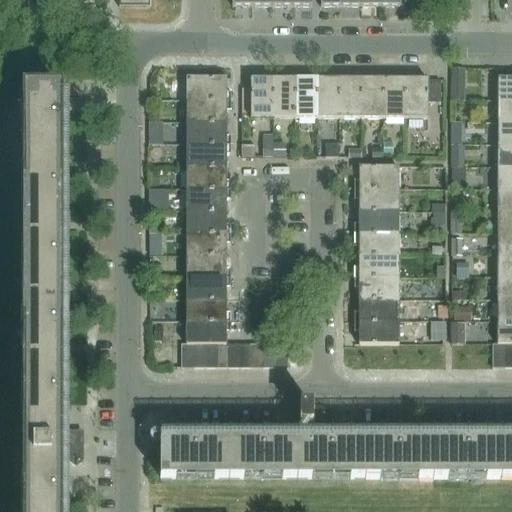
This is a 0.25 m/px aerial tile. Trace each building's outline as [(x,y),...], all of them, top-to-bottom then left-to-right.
[(0,0),(0,8),(12,8),(11,0),(34,0),(35,8),(65,8),(65,0),(0,0)] [(65,0),(65,8),(95,8),(95,0),(118,0),(118,8),(149,8),(150,8),(149,0),(65,0)] [(231,0),(231,8),(251,8),(251,0),(231,0)] [(251,0),(251,8),(271,8),(271,0),(251,0)] [(271,0),(271,8),(291,8),(290,0),(271,0)] [(311,8),(311,0),(290,0),(291,8),(311,8)] [(340,8),(340,0),(319,0),(320,8),(340,8)] [(360,8),(359,0),(340,0),(340,8),(360,8)] [(379,8),(379,0),(359,0),(360,8),(379,8)] [(400,8),(399,0),(379,0),(379,8),(400,8)] [(272,120),(272,76),(262,76),(262,80),(250,80),(250,120),(272,120)] [(295,120),(295,80),(283,80),(283,76),(272,76),(272,120),(295,120)] [(295,80),(295,120),(316,120),(316,76),(306,76),(306,80),(295,80)] [(339,120),(339,80),(326,80),(326,76),(316,76),(316,120),(339,120)] [(339,80),(339,120),(361,120),(361,76),(351,76),(351,80),(339,80)] [(361,76),(361,120),(383,120),(383,80),(371,80),(371,76),(361,76)] [(383,80),(383,120),(405,120),(405,76),(394,76),(394,80),(383,80)] [(405,76),(405,120),(427,121),(427,104),(441,104),(441,82),(427,82),(427,80),(415,80),(415,76),(405,76)] [(497,103),(511,102),(511,80),(497,80),(497,103)] [(185,81),(185,104),(230,104),(230,93),(225,93),(225,81),(185,81)] [(22,94),(21,511),(67,511),(67,464),(76,469),(83,464),(76,460),(76,445),(76,433),(67,433),(67,103),(62,103),(62,94),(43,94),(40,94),(40,86),(31,86),(31,94),(22,94)] [(451,91),(451,103),(464,103),(464,91),(451,91)] [(511,102),(497,103),(497,125),(511,124),(511,102)] [(185,104),(185,125),(226,125),(226,113),(230,113),(230,104),(185,104)] [(511,124),(497,125),(497,146),(511,146),(511,124)] [(185,125),(185,149),(230,148),(230,137),(226,137),(226,125),(185,125)] [(263,137),(263,159),(272,159),(272,158),(272,145),(272,137),(263,137)] [(451,137),(451,147),(461,147),(461,138),(451,137)] [(384,144),(384,155),(392,155),(392,144),(384,144)] [(272,145),(272,158),(285,158),(285,145),(272,145)] [(338,146),(324,146),(324,160),(338,160),(338,146)] [(511,146),(497,146),(497,169),(511,168),(511,146)] [(254,147),(240,148),(241,159),(254,159),(254,147)] [(185,149),(185,171),(226,171),(226,158),(230,157),(230,148),(185,149)] [(450,148),(450,169),(457,169),(457,159),(464,159),(464,148),(451,148),(450,148)] [(349,151),(349,160),(360,160),(360,151),(349,151)] [(511,168),(497,169),(497,192),(511,191),(511,168)] [(399,170),(358,169),(358,182),(354,182),(354,192),(399,192),(399,170)] [(185,171),(185,193),(230,193),(230,183),(226,183),(226,171),(185,171)] [(450,182),(450,191),(465,191),(465,182),(450,182)] [(511,191),(497,192),(497,214),(511,213),(511,191)] [(399,192),(354,192),(354,203),(358,203),(358,215),(399,215),(399,192)] [(185,193),(185,215),(226,215),(226,203),(230,203),(230,193),(185,193)] [(453,201),(453,214),(461,214),(462,214),(462,201),(453,201)] [(511,213),(497,214),(497,236),(511,235),(511,213)] [(449,214),(449,235),(450,235),(461,235),(461,214),(453,214),(450,214),(449,214)] [(185,215),(185,237),(230,237),(230,227),(226,227),(226,215),(185,215)] [(399,215),(358,215),(358,226),(354,226),(354,237),(399,237),(399,215)] [(429,220),(429,236),(444,236),(444,215),(432,215),(432,220),(429,220)] [(148,225),(148,236),(161,236),(161,225),(148,225)] [(511,235),(497,236),(497,258),(511,257),(511,235)] [(149,247),(161,247),(161,237),(149,237),(149,247)] [(185,237),(185,259),(226,258),(226,247),(230,247),(230,237),(185,237)] [(399,237),(354,237),(354,246),(358,246),(358,258),(398,258),(399,237)] [(450,242),(450,258),(461,258),(461,242),(450,242)] [(431,257),(441,257),(442,249),(432,249),(431,257)] [(511,257),(497,258),(497,280),(511,280),(511,257)] [(185,259),(185,281),(230,281),(230,270),(226,270),(226,258),(185,259)] [(398,258),(358,258),(358,270),(354,270),(354,281),(398,281),(398,258)] [(456,266),(456,280),(467,280),(467,266),(456,266)] [(160,268),(149,268),(149,277),(160,277),(160,268)] [(511,280),(497,280),(497,302),(511,301),(511,280)] [(185,281),(185,304),(226,304),(226,291),(230,291),(230,281),(185,281)] [(398,281),(354,281),(354,291),(359,291),(358,303),(398,303),(398,281)] [(511,301),(497,302),(497,325),(511,324),(511,301)] [(398,303),(358,303),(358,314),(354,314),(354,325),(398,325),(398,303)] [(185,304),(185,326),(230,326),(230,315),(226,315),(226,304),(185,304)] [(445,308),(436,308),(436,320),(445,320),(445,308)] [(453,310),(453,323),(467,323),(467,310),(453,310)] [(445,324),(430,324),(430,342),(445,342),(445,324)] [(511,324),(497,325),(497,347),(503,347),(511,346),(511,324)] [(358,334),(358,345),(358,347),(398,347),(398,325),(354,325),(354,334),(358,334)] [(230,326),(185,326),(185,347),(193,347),(205,347),(216,347),(226,347),(226,335),(230,335),(230,326)] [(449,326),(449,348),(451,348),(465,348),(465,326),(451,326),(449,326)] [(154,327),(154,342),(162,342),(162,328),(154,327)] [(503,371),(511,370),(511,346),(503,347),(503,371)] [(185,347),(181,347),(181,371),(193,371),(193,347),(185,347)] [(205,347),(193,347),(193,371),(205,371),(205,347)] [(216,371),(216,347),(205,347),(205,371),(216,371)] [(226,347),(216,347),(216,371),(228,371),(228,347),(226,347)] [(239,347),(228,347),(228,371),(239,371),(239,347)] [(239,371),(252,371),(252,347),(239,347),(239,371)] [(252,371),(263,371),(263,347),(252,347),(252,371)] [(274,371),(274,347),(263,347),(263,371),(274,371)] [(287,347),(274,347),(274,371),(287,371),(287,347)] [(492,347),(492,348),(492,371),(503,371),(503,347),(497,347),(492,347)] [(312,407),(299,407),(299,421),(304,424),(297,434),(160,434),(160,440),(160,453),(160,481),(511,480),(511,434),(304,434),(308,427),(315,432),(326,416),(312,407)]
